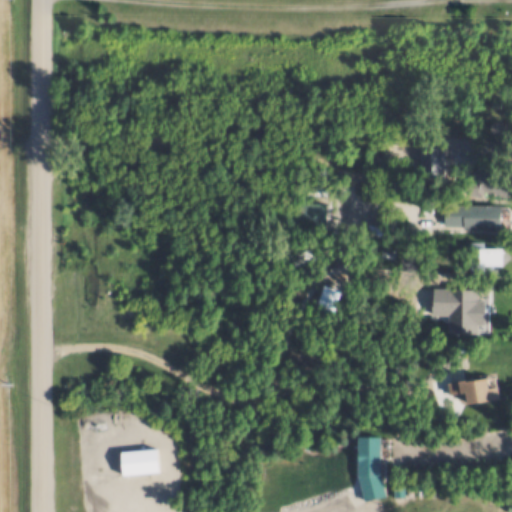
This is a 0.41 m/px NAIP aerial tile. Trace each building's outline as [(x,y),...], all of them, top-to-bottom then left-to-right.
[(416,145),(438,145),(438,178),(416,178),(416,145)] [(294,201),(322,201),(322,225),(295,225),(294,201)] [(439,202),(495,204),(494,226),(439,224),(439,202)] [(278,240),(310,240),(310,263),(278,263),(278,240)] [(465,240),(478,240),(478,247),(497,247),(497,264),(465,265),(465,240)] [(376,247),(390,247),(390,257),(377,257),(376,247)] [(318,282),(336,287),(330,311),(312,306),(318,282)] [(427,287),(473,286),(474,330),(445,331),(445,312),(428,312),(427,287)] [(510,325),(506,299),(469,305),(472,321),(477,320),(479,330),(510,325)] [(440,380),(479,374),(481,387),(491,385),(493,396),(452,402),(451,393),(442,395),(440,380)] [(352,475),(351,436),(372,435),(373,467),(381,494),(360,500),(352,475)] [(391,437),(367,436),(365,499),(390,499),(391,437)] [(112,450),(149,447),(152,473),(114,477),(112,450)]
